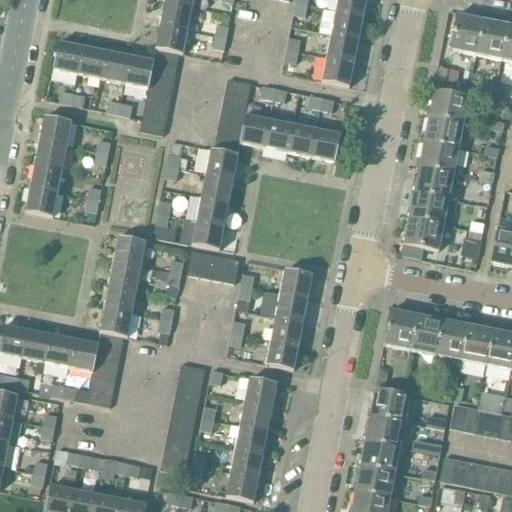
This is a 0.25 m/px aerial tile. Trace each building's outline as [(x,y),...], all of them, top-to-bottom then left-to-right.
[(193,0),(164,0),(163,5),(191,11),(193,0)] [(295,0),(295,6),(295,7),(306,9),(307,0),(295,0)] [(365,0),(336,0),(334,14),(362,20),(365,0)] [(163,5),(158,29),(186,34),(191,11),(163,5)] [(306,9),(295,7),(292,19),(304,21),(306,9)] [(362,20),(334,14),(330,38),(358,43),(362,20)] [(456,19),(449,54),(475,59),(481,24),(456,19)] [(481,24),(475,59),(500,64),(506,29),(481,24)] [(216,28),(213,40),(225,42),(228,31),(216,28)] [(178,57),(182,58),(186,34),(158,29),(154,53),(155,53),(178,58),(178,57)] [(511,29),(506,29),(500,64),(511,66),(511,29)] [(358,43),(330,38),(325,61),(353,67),(358,43)] [(225,42),(213,40),(211,52),(223,54),(225,42)] [(285,53),(297,56),(299,44),(287,42),(285,53)] [(76,78),(81,50),(57,45),(52,74),(76,78)] [(81,50),(76,78),(99,83),(104,55),(81,50)] [(155,53),(152,64),(152,65),(176,70),(178,58),(155,53)] [(297,56),(285,53),(283,66),(295,68),(297,56)] [(104,55),(99,83),(122,88),(128,60),(104,55)] [(128,60),(122,88),(147,93),(148,89),(150,77),(152,65),(152,64),(128,60)] [(320,86),(348,91),(353,67),(325,61),(320,86)] [(150,77),(173,82),(176,70),(152,65),(150,77)] [(458,74),(438,70),(434,90),(454,94),(458,74)] [(148,89),(171,93),(173,82),(150,77),(148,89)] [(224,96),(248,100),(250,88),(226,83),(224,96)] [(470,83),(467,97),(477,99),(479,85),(470,83)] [(495,88),(492,102),(501,104),(504,90),(495,88)] [(145,100),(169,105),(171,93),(148,89),(147,93),(145,100)] [(262,90),(259,102),(271,104),(274,92),(262,90)] [(274,92),(271,104),(284,107),(286,95),(274,92)] [(69,109),(72,97),(60,95),(58,107),(69,109)] [(468,101),(433,95),(428,121),(447,125),(463,127),(468,101)] [(222,107),(245,112),(248,100),(224,96),(222,107)] [(72,97),(69,109),(82,112),(84,100),(72,97)] [(143,112),(166,116),(169,105),(145,100),(143,112)] [(309,100),(306,112),(319,114),(321,102),(309,100)] [(321,102),(319,114),(331,117),(333,105),(321,102)] [(105,116),(115,118),(116,119),(119,107),(107,104),(105,116)] [(119,107),(116,119),(129,121),(132,109),(119,107)] [(219,119),(243,123),(244,119),(245,112),(222,107),(219,119)] [(141,123),(164,128),(166,116),(143,112),(141,123)] [(217,130),(241,135),(243,123),(219,119),(217,130)] [(262,152),(268,124),(244,119),(243,123),(241,135),(238,146),(238,147),(262,152)] [(71,126),(43,120),(38,144),(66,150),(71,126)] [(463,127),(447,125),(428,121),(423,146),(458,153),(463,127)] [(164,128),(141,123),(138,135),(162,140),(164,128)] [(268,124),(262,152),(286,156),(291,128),(268,124)] [(489,124),(488,133),(501,136),(503,126),(489,124)] [(291,128),(286,156),(310,161),(315,133),(291,128)] [(215,142),(238,146),(241,135),(217,130),(215,142)] [(333,166),(339,138),(315,133),(310,161),(333,166)] [(236,158),(238,147),(238,146),(215,142),(213,154),(236,158)] [(66,150),(38,144),(33,168),(61,173),(66,150)] [(95,156),(107,158),(109,146),(97,144),(95,156)] [(418,171),(453,178),(458,153),(423,146),(418,171)] [(484,149),(483,158),(496,161),(498,152),(484,149)] [(213,154),(209,153),(204,177),(232,183),(237,159),(236,158),(213,154)] [(93,168),(105,170),(107,158),(95,156),(93,168)] [(166,169),(177,172),(180,160),(168,158),(166,169)] [(61,173),(33,168),(29,191),(57,197),(61,173)] [(177,172),(166,169),(163,182),(175,184),(177,172)] [(413,196),(447,203),(448,203),(453,178),(418,171),(413,196)] [(479,174),(478,183),(491,186),(493,176),(479,174)] [(199,201),(227,206),(232,183),(204,177),(199,201)] [(24,216),(52,221),(57,197),(29,191),(24,216)] [(86,203),(98,205),(100,193),(88,191),(86,203)] [(448,203),(447,203),(413,196),(408,221),(443,228),(448,203)] [(473,208),(486,211),(488,200),(475,198),(473,208)] [(195,225),(223,230),(227,206),(199,201),(195,225)] [(83,215),(95,218),(98,205),(86,203),(83,215)] [(156,217),(168,219),(170,207),(158,205),(156,217)] [(151,241),(151,242),(173,246),(176,233),(166,231),(168,219),(156,217),(154,229),(151,241)] [(423,251),(438,254),(443,228),(408,221),(403,247),(423,251)] [(190,249),(218,254),(223,230),(195,225),(190,249)] [(469,225),(468,234),(481,236),(483,227),(469,225)] [(511,234),(497,231),(490,266),(511,270),(511,234)] [(145,246),(117,240),(112,265),(140,271),(145,246)] [(463,241),(460,259),(476,262),(480,244),(463,241)] [(403,247),(401,259),(421,263),(423,251),(403,247)] [(198,281),(202,257),(190,255),(186,279),(198,281)] [(202,257),(198,281),(209,283),(214,259),(202,257)] [(214,259),(209,283),(221,285),(225,262),(214,259)] [(238,264),(232,263),(225,262),(221,285),(233,288),(238,264)] [(180,278),(182,266),(171,264),(168,276),(180,278)] [(107,289),(135,294),(140,271),(112,265),(107,289)] [(311,279),(283,273),(278,297),(306,303),(311,279)] [(166,288),(178,291),(180,278),(168,276),(158,274),(156,281),(167,283),(166,288)] [(241,278),(239,289),(239,290),(251,292),(253,280),(241,278)] [(103,312),(131,317),(135,294),(107,289),(103,312)] [(237,302),(248,304),(251,292),(239,290),(237,302)] [(274,321),(302,326),(306,303),(278,297),(274,321)] [(159,323),(171,325),(173,313),(161,311),(159,323)] [(98,336),(99,336),(122,341),(126,342),(131,317),(103,312),(98,336)] [(389,314),(383,349),(409,354),(416,319),(389,314)] [(416,319),(409,354),(434,359),(441,324),(416,319)] [(269,344),(297,350),(302,326),(274,321),(269,344)] [(171,325),(159,323),(154,347),(165,349),(167,337),(168,337),(171,325)] [(459,364),(460,359),(466,329),(441,324),(434,359),(459,364)] [(230,337),(242,339),(244,327),(232,325),(230,337)] [(0,357),(20,362),(26,334),(2,329),(0,336),(0,357)] [(466,329),(460,359),(459,364),(484,369),(491,334),(466,329)] [(26,334),(20,362),(43,366),(49,338),(26,334)] [(511,338),(491,334),(484,369),(510,374),(511,361),(511,338)] [(99,336),(97,348),(97,349),(120,353),(122,341),(99,336)] [(242,339),(230,337),(227,349),(239,351),(242,339)] [(49,338),(43,366),(67,371),(72,343),(49,338)] [(72,343),(67,371),(92,376),(92,372),(94,360),(97,349),(97,348),(72,343)] [(264,369),(292,374),(297,350),(269,344),(264,369)] [(94,360),(118,365),(120,353),(97,349),(94,360)] [(92,372),(115,377),(118,365),(94,360),(92,372)] [(177,381),(201,386),(204,373),(180,368),(177,381)] [(90,384),(113,388),(115,377),(92,372),(92,376),(90,384)] [(210,374),(207,387),(219,389),(222,376),(210,374)] [(377,375),(374,389),(384,390),(386,377),(377,375)] [(5,379),(2,391),(14,393),(16,381),(5,379)] [(401,394),(410,396),(413,382),(403,380),(401,394)] [(16,381),(14,393),(26,396),(28,383),(16,381)] [(175,393),(199,397),(201,386),(177,381),(175,393)] [(276,387),(248,382),(243,406),(271,411),(276,387)] [(88,395),(111,399),(113,388),(90,384),(88,395)] [(429,385),(426,399),(435,401),(438,387),(429,385)] [(40,386),(38,398),(49,400),(59,402),(61,402),(63,390),(52,388),(40,386)] [(63,390),(61,402),(73,405),(76,393),(63,390)] [(453,390),(451,404),(460,406),(463,392),(453,390)] [(173,404),(197,409),(199,397),(175,393),(173,404)] [(409,400),(374,393),(369,419),(404,426),(409,400)] [(111,399),(88,395),(85,407),(108,411),(111,399)] [(17,400),(0,396),(0,421),(12,424),(17,400)] [(511,401),(504,400),(501,414),(511,416),(511,410),(511,401)] [(171,416),(195,421),(197,409),(173,404),(171,416)] [(271,411),(243,406),(238,429),(266,435),(271,411)] [(461,435),(465,411),(453,408),(448,432),(461,435)] [(200,422),(212,425),(215,412),(203,410),(200,422)] [(465,411),(461,435),(472,437),(477,413),(465,411)] [(477,413),(472,437),(484,439),(488,415),(477,413)] [(488,415),(484,439),(495,441),(500,418),(493,416),(488,415)] [(168,428),(192,432),(195,421),(171,416),(168,428)] [(44,418),(41,430),(53,432),(56,420),(44,418)] [(500,418),(495,441),(507,444),(511,420),(510,420),(500,418)] [(364,445),(368,445),(399,451),(404,426),(369,419),(364,445)] [(444,433),(445,425),(446,423),(427,419),(425,430),(444,433)] [(12,424),(0,421),(0,445),(7,447),(12,424)] [(212,425),(200,422),(198,434),(210,436),(212,425)] [(166,439),(190,444),(192,432),(168,428),(166,439)] [(266,435),(238,429),(234,453),(262,458),(266,435)] [(39,442),(51,444),(53,432),(41,430),(39,442)] [(164,451),(188,456),(190,444),(166,439),(164,451)] [(359,470),(362,470),(394,477),(399,451),(368,445),(364,445),(359,470)] [(427,447),(425,456),(439,459),(441,450),(427,447)] [(162,462),(186,467),(188,456),(164,451),(162,462)] [(56,453),(53,469),(65,472),(66,468),(78,470),(80,458),(56,453)] [(262,458),(234,453),(229,477),(257,482),(262,458)] [(191,469),(203,472),(206,459),(194,457),(191,469)] [(80,458),(78,470),(90,473),(92,460),(80,458)] [(450,487),(455,463),(443,461),(438,485),(450,487)] [(162,462),(159,474),(183,479),(186,467),(162,462)] [(455,463),(450,487),(462,489),(466,466),(455,463)] [(32,477),(44,479),(46,467),(34,465),(32,477)] [(116,465),(114,477),(125,479),(127,467),(116,465)] [(466,466),(462,489),(474,492),(478,468),(466,466)] [(126,479),(134,481),(138,482),(140,470),(127,467),(125,479),(126,479)] [(478,468),(474,492),(485,494),(490,470),(478,468)] [(203,472),(191,469),(189,481),(201,483),(203,472)] [(354,495),(359,496),(389,502),(394,477),(362,470),(359,470),(354,495)] [(490,470),(485,494),(497,496),(502,472),(490,470)] [(511,474),(502,472),(497,496),(503,498),(509,499),(511,482),(511,474)] [(421,482),(434,485),(436,475),(422,473),(421,482)] [(30,489),(42,491),(44,479),(32,477),(30,489)] [(224,501),(252,506),(257,482),(229,477),(224,501)] [(49,489),(44,511),(69,511),(73,494),(49,489)] [(462,508),(464,494),(455,492),(452,506),(462,508)] [(94,511),(97,498),(73,494),(69,511),(94,511)] [(351,511),(387,511),(389,502),(359,496),(354,495),(351,511)] [(168,496),(165,507),(177,510),(180,498),(168,496)] [(480,497),(477,510),(485,511),(487,511),(490,499),(480,497)] [(118,511),(120,503),(97,498),(94,511),(118,511)] [(180,498),(177,510),(189,511),(192,500),(180,498)] [(417,498),(416,508),(429,510),(431,501),(417,498)] [(503,498),(499,511),(511,511),(511,499),(509,499),(503,498)] [(143,511),(145,508),(120,503),(118,511),(143,511)]
